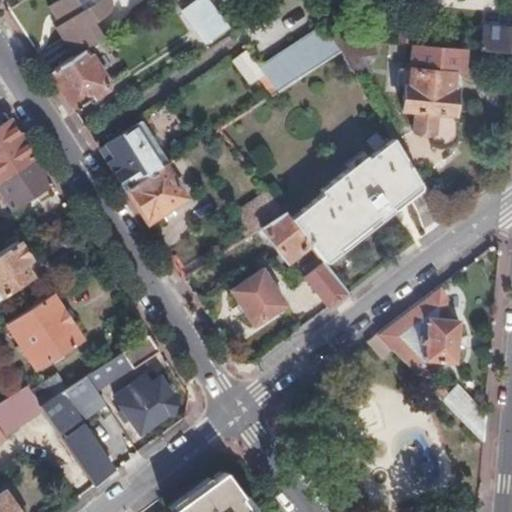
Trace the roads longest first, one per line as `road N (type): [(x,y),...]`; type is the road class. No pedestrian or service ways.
road 1 (tertiary): [(17,74),(238,406)]
road 2 (residential): [(511,201),(238,406)]
road 3 (residential): [(238,406),(103,511)]
road 4 (tertiary): [(238,406),(311,511)]
